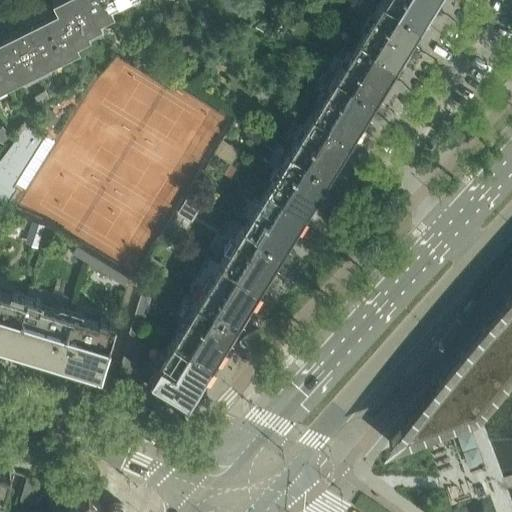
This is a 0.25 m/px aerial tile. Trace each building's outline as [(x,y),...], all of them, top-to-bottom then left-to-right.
[(87,27),(73,0),(55,0),(56,1),(42,8),(63,50),(78,43),(91,35),(89,31),(87,27)] [(73,0),(87,27),(89,31),(104,24),(102,20),(99,14),(113,7),(112,3),(110,0),(73,0)] [(422,22),(386,0),(383,0),(361,36),(398,60),(400,57),(403,58),(410,47),(407,45),(422,22)] [(386,0),(422,22),(434,1),(437,3),(439,0),(386,0)] [(63,50),(42,8),(27,15),(28,18),(15,24),(38,69),(53,62),(50,57),(63,50)] [(38,69),(15,24),(2,31),(0,29),(0,28),(0,62),(8,78),(21,72),(23,76),(38,69)] [(209,30),(200,34),(205,43),(214,39),(209,30)] [(398,60),(361,36),(338,74),(375,97),(388,76),(392,78),(399,65),(396,63),(398,60)] [(242,38),(224,54),(231,60),(246,47),(242,38)] [(206,56),(197,39),(184,46),(192,63),(206,56)] [(104,47),(98,50),(103,60),(109,57),(104,47)] [(93,52),(98,62),(103,60),(98,50),(93,52)] [(224,54),(207,69),(215,73),(231,60),(224,54)] [(375,97),(338,74),(314,112),(352,135),(354,131),(357,133),(364,121),(361,120),(375,97)] [(45,88),(34,95),(40,104),(50,98),(45,88)] [(352,135),(314,112),(291,150),(328,173),(342,151),(345,152),(352,140),(349,138),(352,135)] [(27,123),(0,159),(0,182),(12,189),(46,135),(27,123)] [(3,125),(0,128),(0,141),(3,144),(11,134),(3,125)] [(235,155),(225,149),(221,156),(231,162),(235,155)] [(328,173),(291,150),(268,187),(305,211),(307,207),(310,209),(318,197),(315,195),(328,173)] [(212,174),(219,164),(211,159),(205,170),(212,174)] [(230,163),(224,173),(235,179),(240,169),(230,163)] [(305,211),(268,187),(244,225),(282,249),(296,225),(299,227),(306,216),(303,214),(305,211)] [(0,216),(24,227),(27,220),(0,207),(0,216)] [(282,249),(244,225),(222,262),(259,285),(262,282),(265,284),(272,271),(269,269),(282,249)] [(171,241),(175,234),(168,230),(164,236),(171,241)] [(125,284),(129,278),(77,246),(73,253),(125,284)] [(166,262),(153,254),(146,266),(159,273),(166,262)] [(259,285),(222,262),(199,298),(237,322),(250,300),(253,302),(260,291),(257,289),(259,285)] [(0,340),(12,344),(28,294),(11,288),(10,293),(0,289),(0,340)] [(511,293),(507,300),(484,326),(437,382),(434,385),(389,442),(426,428),(460,415),(460,416),(465,414),(465,412),(463,413),(462,409),(468,407),(472,405),(472,406),(474,404),(475,405),(511,361),(511,293)] [(60,302),(59,307),(43,303),(45,299),(28,294),(12,344),(101,371),(106,352),(117,320),(99,315),(98,319),(82,314),(84,309),(60,302)] [(150,302),(142,297),(137,314),(145,318),(150,302)] [(237,322),(199,298),(176,337),(214,360),(215,357),(218,359),(226,347),(223,346),(237,322)] [(145,318),(137,314),(132,330),(141,331),(145,318)] [(166,352),(158,364),(147,381),(162,391),(166,385),(188,398),(203,374),(206,376),(213,364),(212,364),(214,360),(176,337),(166,352)] [(135,369),(139,355),(142,344),(130,340),(119,377),(128,379),(135,381),(142,372),(135,369)] [(0,498),(9,469),(0,465),(0,498)] [(40,478),(28,475),(22,494),(21,498),(33,502),(34,497),(40,478)] [(105,508),(89,493),(88,492),(86,494),(84,491),(63,511),(126,511),(126,510),(126,508),(125,507),(125,506),(124,504),(122,503),(121,502),(120,502),(118,501),(117,501),(115,501),(114,502),(112,502),(111,503),(110,504),(105,508)]
